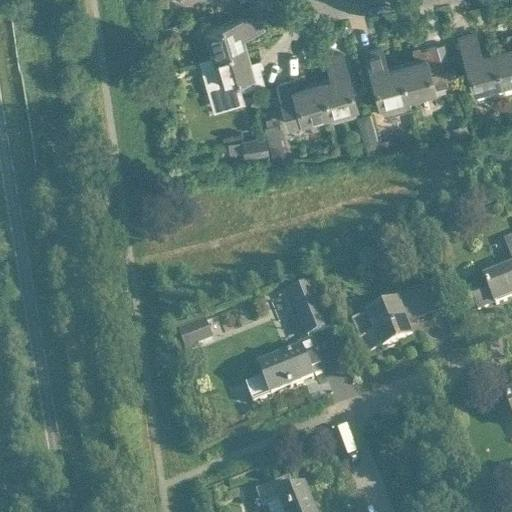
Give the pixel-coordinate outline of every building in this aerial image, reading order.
[(262,27),(257,12),(205,28),(213,54),(244,45),(241,33),(262,27)] [(474,32),(470,33),(459,36),(473,89),(500,81),(491,50),(479,54),(474,32)] [(511,78),(511,36),(505,38),(507,46),(491,50),(500,81),(511,78)] [(244,45),(213,54),(199,58),(208,90),(218,87),(224,106),(243,100),(240,90),(264,83),(257,60),(249,62),(244,45)] [(447,84),(436,45),(412,52),(414,59),(398,64),(408,95),(447,84)] [(380,46),(376,48),(365,51),(371,70),(363,72),(368,88),(376,86),(384,115),(412,107),(408,95),(398,64),(386,67),(380,46)] [(332,78),(319,81),(328,112),(355,104),(341,52),(326,56),(332,78)] [(328,112),(319,81),(303,85),(301,77),(277,84),(288,123),(328,112)] [(277,124),(264,127),(273,158),(285,155),(277,124)] [(365,126),(352,130),(359,150),(372,146),(365,126)] [(237,143),(239,157),(265,153),(263,139),(237,143)] [(511,300),(511,239),(510,240),(511,244),(511,270),(486,281),(487,284),(470,291),(478,311),(495,305),(496,307),(511,300)] [(332,329),(315,285),(293,294),(302,316),(300,316),(309,339),(332,329)] [(414,341),(410,329),(408,325),(445,311),(436,286),(382,307),(384,312),(353,324),(366,356),(359,359),(359,360),(383,351),(384,353),(414,341)] [(204,320),(177,331),(184,351),(212,340),(204,320)] [(312,377),(324,373),(312,342),(272,357),(274,362),(260,368),(265,380),(247,387),(254,405),(314,381),(312,377)] [(313,511),(304,490),(295,494),(290,481),(257,494),(262,507),(267,505),(269,511),(313,511)]
